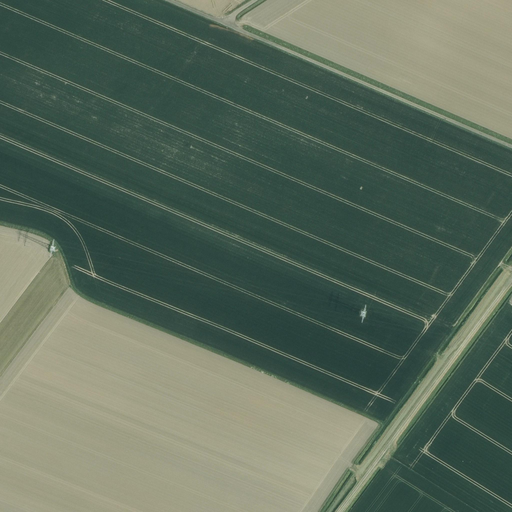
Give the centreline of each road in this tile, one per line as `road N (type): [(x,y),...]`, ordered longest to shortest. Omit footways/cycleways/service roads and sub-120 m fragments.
road 1 (track): [(511,146),(223,22)]
road 2 (track): [(337,511),(511,280)]
